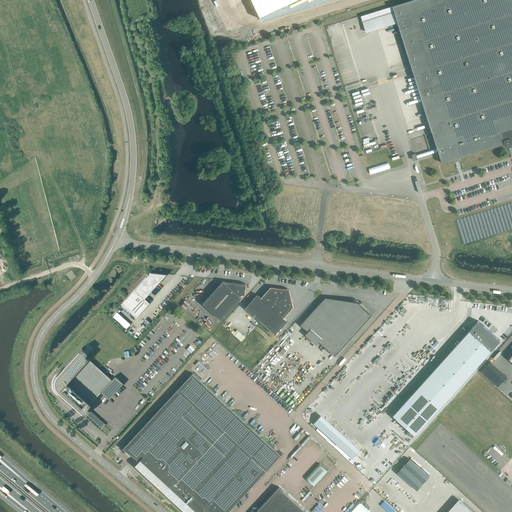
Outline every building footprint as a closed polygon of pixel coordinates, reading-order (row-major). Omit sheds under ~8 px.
[(252,0),(263,21),(329,0),(252,0)] [(511,0),(412,0),(393,6),(398,22),(414,72),(438,149),(416,155),(416,154),(412,155),(413,160),(417,159),(417,158),(438,151),(442,163),(453,160),(453,163),(459,161),(458,158),(506,143),(507,147),(511,145),(511,141),(511,0)] [(370,175),(390,169),(389,164),(368,169),(370,175)] [(144,298),(166,274),(150,272),(148,274),(147,274),(145,276),(146,276),(120,305),(136,318),(149,303),(144,298)] [(242,295),(245,295),(246,284),(223,281),(203,303),(221,320),(241,298),(240,297),(242,295)] [(261,298),(257,295),(245,308),(275,335),(287,322),(283,318),(293,308),(289,289),(270,287),(261,298)] [(319,342),(335,356),(371,316),(356,302),(361,303),(361,302),(325,297),(300,325),(308,332),(305,335),(317,345),(319,342)] [(478,321),(469,330),(473,334),(396,419),(415,435),(500,341),(478,321)] [(127,330),(129,327),(123,322),(121,324),(127,330)] [(240,332),(235,337),(242,343),(246,338),(240,332)] [(82,348),(57,375),(55,378),(54,381),(53,383),(54,385),(56,388),(58,390),(85,415),(89,410),(87,407),(100,392),(108,399),(123,383),(115,376),(111,380),(84,355),(87,352),(82,348)] [(266,442),(193,374),(123,449),(139,461),(137,464),(137,463),(167,491),(189,511),(201,511),(204,510),(205,510),(266,442)] [(495,385),(497,387),(506,377),(504,374),(495,385)] [(266,442),(205,510),(206,511),(228,511),(281,455),(266,442)] [(314,486),(328,472),(319,464),(306,478),(314,486)] [(290,511),(297,504),(279,487),(255,511),(290,511)] [(474,511),(463,502),(454,511),(474,511)]
